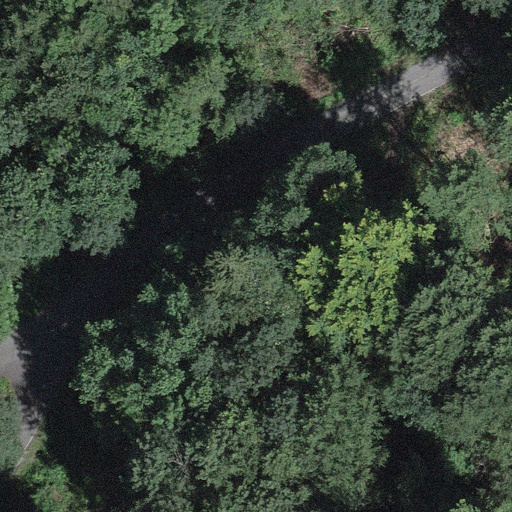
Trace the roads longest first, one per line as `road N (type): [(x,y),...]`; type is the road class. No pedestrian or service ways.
road 1 (unclassified): [(511,64),(268,156),(0,353)]
road 2 (unclassified): [(511,195),(349,472),(312,511)]
